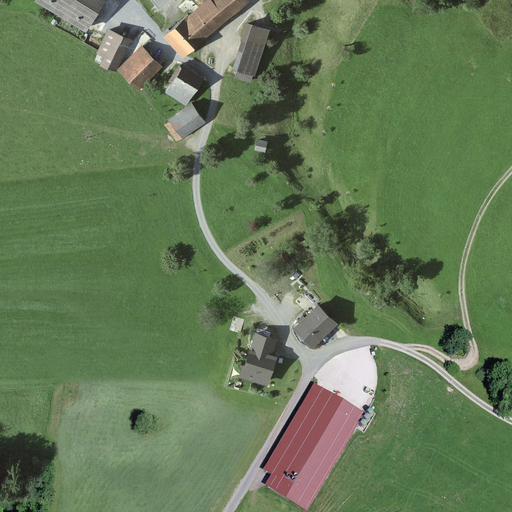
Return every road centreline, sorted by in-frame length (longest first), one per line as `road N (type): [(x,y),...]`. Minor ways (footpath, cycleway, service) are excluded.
road 1 (track): [(311,361),(275,303),(214,247),(199,213),(197,166),(215,83),(118,0)]
road 2 (track): [(511,420),(396,345),(334,344),(311,361),(225,511)]
